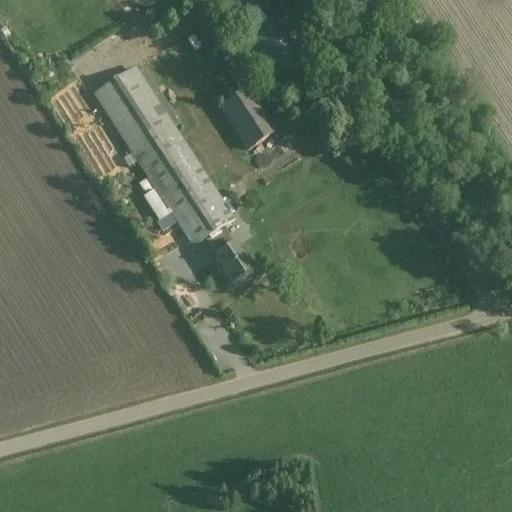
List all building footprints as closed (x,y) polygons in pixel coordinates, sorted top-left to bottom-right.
[(121,36),(128,49),(150,38),(144,25),(121,36)] [(250,56),(274,93),(319,62),(294,25),(250,56)] [(198,36),(188,43),(199,59),(209,52),(198,36)] [(25,45),(14,51),(26,72),(37,66),(25,45)] [(149,87),(159,82),(149,64),(139,69),(149,87)] [(194,250),(236,223),(136,69),(93,97),(194,250)] [(164,105),(172,99),(163,86),(155,92),(164,105)] [(249,93),(222,110),(250,151),(276,134),(249,93)] [(180,104),(169,110),(181,133),(192,127),(180,104)] [(66,131),(74,150),(85,145),(77,127),(66,131)] [(233,286),(253,272),(237,248),(216,261),(233,286)] [(196,271),(201,279),(216,268),(211,261),(196,271)]
